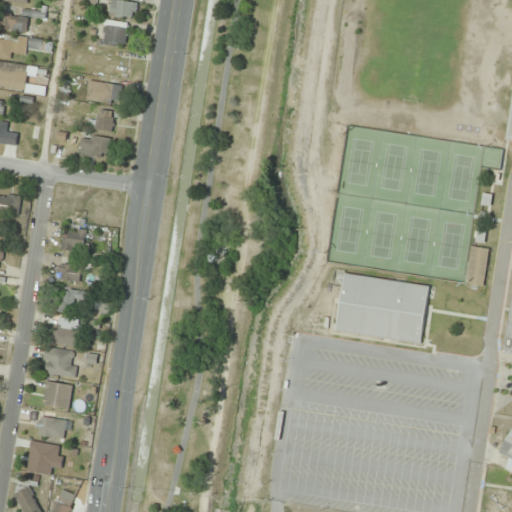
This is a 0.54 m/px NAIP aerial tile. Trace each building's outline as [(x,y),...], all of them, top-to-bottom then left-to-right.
[(136,19),(138,2),(118,0),(111,0),(110,16),(136,19)] [(23,15),(0,15),(0,31),(23,31),(23,15)] [(103,45),(126,47),(128,23),(106,21),(103,45)] [(0,57),(13,59),(14,53),(26,55),(27,48),(43,50),(45,41),(2,34),(0,45),(0,44),(0,57)] [(0,88),(46,95),(47,87),(28,85),(29,76),(37,77),(38,68),(0,62),(0,88)] [(86,100),(118,106),(122,86),(90,81),(86,100)] [(60,98),(70,98),(70,85),(60,85),(60,98)] [(98,121),(90,120),(89,130),(113,133),(115,112),(99,111),(98,121)] [(112,139),(83,135),(80,155),(109,159),(112,139)] [(0,215),(19,217),(21,197),(0,194),(0,215)] [(86,251),(86,231),(63,231),(63,251),(86,251)] [(488,248),(471,248),(469,285),(486,286),(488,248)] [(81,282),(81,263),(60,263),(60,282),(81,282)] [(422,344),(430,285),(344,274),(336,332),(422,344)] [(78,317),(86,295),(65,288),(57,310),(78,317)] [(511,300),(502,362),(511,363),(511,300)] [(83,322),(58,317),(53,343),(78,347),(83,322)] [(76,351),(45,351),(45,376),(76,376),(76,351)] [(69,409),(73,386),(48,381),(43,404),(69,409)] [(36,437),(65,439),(66,419),(37,418),(36,437)] [(59,446),(35,442),(30,472),(54,476),(59,446)] [(42,511),(28,487),(14,495),(23,511),(42,511)] [(70,511),(74,503),(59,497),(52,511),(70,511)]
